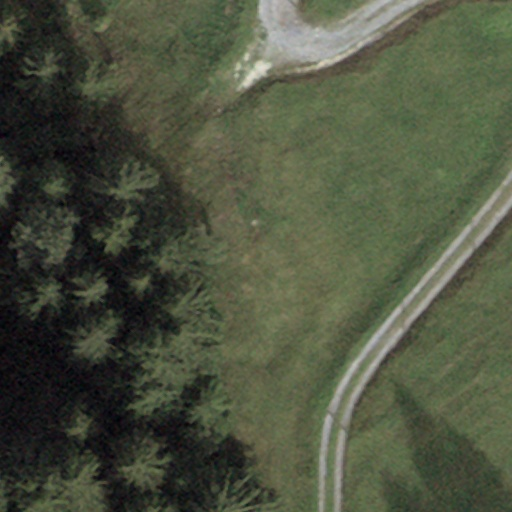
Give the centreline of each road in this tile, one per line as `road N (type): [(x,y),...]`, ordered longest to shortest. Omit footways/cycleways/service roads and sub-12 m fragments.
road 1 (track): [(328,511),(327,484),(350,395),(376,350),(511,189)]
road 2 (track): [(401,0),(344,37),(308,47),(283,34),(284,0)]
